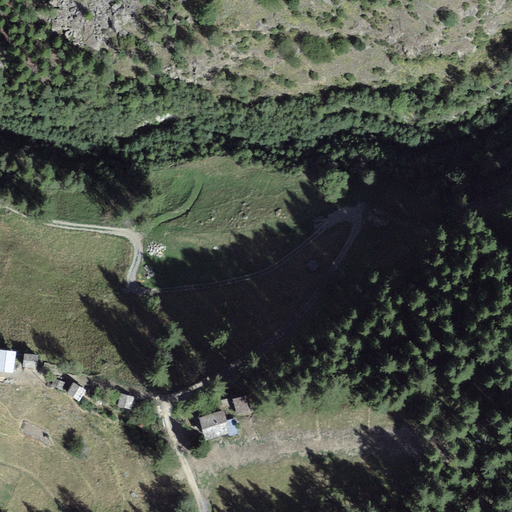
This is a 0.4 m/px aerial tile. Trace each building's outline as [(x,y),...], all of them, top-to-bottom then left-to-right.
[(311,259),(305,266),(312,272),(318,265),(311,259)] [(14,351),(0,349),(0,371),(11,373),(14,351)] [(23,367),(37,368),(38,358),(24,357),(23,367)] [(84,391),(74,384),(69,392),(79,399),(84,391)] [(122,395),(119,404),(129,407),(132,398),(122,395)] [(243,397),(233,399),(237,414),(247,411),(243,397)] [(222,412),(200,418),(205,438),(228,432),(222,412)]
